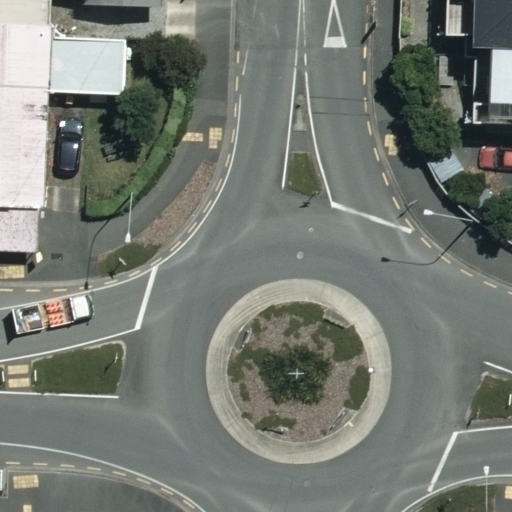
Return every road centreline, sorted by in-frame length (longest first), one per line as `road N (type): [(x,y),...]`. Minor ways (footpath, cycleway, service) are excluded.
road 1 (residential): [(295,238),(304,0)]
road 2 (tertiary): [(436,371),(429,417),(408,457),(374,488),(332,506),(299,508)]
road 3 (tertiary): [(295,238),(338,243),(377,262),(409,291),(429,329),(436,371)]
road 4 (tertiary): [(164,379),(169,337),(187,298),(216,267),(254,246),(295,238)]
road 5 (tertiary): [(299,508),(231,491),(201,466),(175,426),(164,379)]
road 6 (tertiary): [(0,378),(164,379)]
